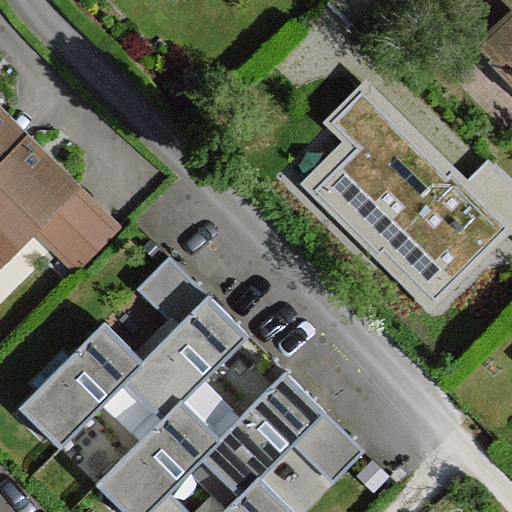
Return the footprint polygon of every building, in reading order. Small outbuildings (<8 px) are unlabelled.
[(511,23),(488,47),(511,72),(511,23)] [(0,130),(10,121),(0,112),(0,130)] [(0,173),(30,143),(10,121),(0,130),(0,173)] [(76,188),(30,143),(0,173),(0,254),(6,260),(35,230),(76,188)] [(120,228),(76,188),(35,230),(81,271),(120,228)] [(110,326),(17,420),(111,511),(321,511),(377,456),(174,257),(140,290),(177,326),(144,360),(110,326)]
